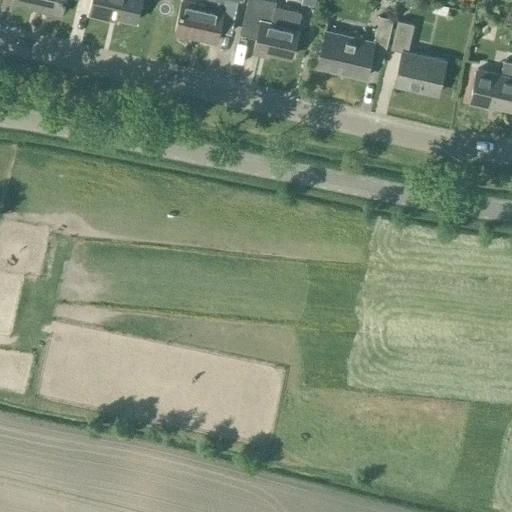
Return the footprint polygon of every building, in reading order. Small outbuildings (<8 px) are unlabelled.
[(43,10),(61,14),(63,0),(16,0),(44,7),(43,10)] [(109,14),(136,20),(141,0),(90,0),(88,12),(109,17),(109,14)] [(182,0),(175,32),(216,42),(219,29),(231,31),(237,0),(239,0),(242,1),(242,0),(205,0),(205,5),(182,0)] [(259,52),(260,48),(291,56),(300,17),(273,10),(275,0),(274,0),(247,0),(240,33),(257,37),(253,51),(259,52)] [(481,4),(481,8),(484,11),(488,11),(491,8),(491,4),(488,1),(484,1),(481,4)] [(316,65),(366,77),(370,57),(383,60),(393,18),(379,15),(373,41),(324,30),(316,65)] [(394,83),(437,93),(445,60),(407,51),(414,23),(397,19),(390,48),(402,51),(394,83)] [(511,62),(503,60),(501,72),(477,67),(470,99),(511,109),(511,105),(511,62)]
